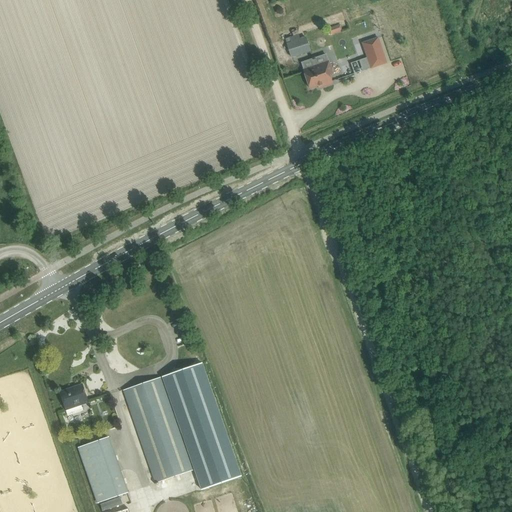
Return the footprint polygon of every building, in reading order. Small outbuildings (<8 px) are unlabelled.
[(340,25),(332,28),(333,34),(342,31),(340,25)] [(285,39),(287,44),(292,57),(310,51),(306,38),(294,42),(292,37),(285,39)] [(378,38),(363,43),(368,58),(371,68),(386,63),(378,38)] [(316,71),(305,74),(310,88),(322,84),(323,87),(333,83),(330,75),(333,74),(329,61),(328,62),(315,66),(316,71)] [(202,363),(161,377),(194,470),(201,490),(241,476),(202,363)] [(124,390),(156,483),(194,470),(161,377),(124,390)] [(83,384),(60,392),(68,417),(83,411),(81,405),(89,403),(83,384)] [(79,448),(97,504),(128,493),(108,437),(79,448)]
